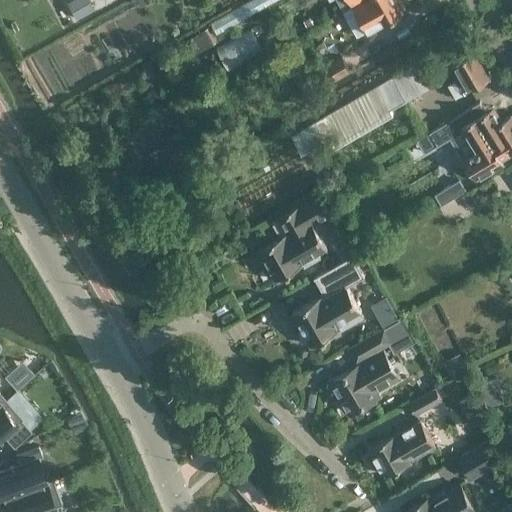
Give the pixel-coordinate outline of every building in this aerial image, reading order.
[(66,0),(75,17),(95,6),(92,0),(66,0)] [(337,0),(344,11),(362,0),(337,0)] [(405,12),(398,0),(362,0),(344,11),(358,36),(368,30),(370,33),(405,12)] [(310,16),(303,19),(309,29),(316,25),(310,16)] [(253,27),(217,48),(228,67),(264,47),(253,27)] [(489,79),(466,37),(462,39),(460,35),(449,41),(451,45),(441,51),(446,61),(450,59),(451,62),(448,64),(456,79),(448,84),(455,98),(489,79)] [(342,55),(320,68),(329,83),(351,70),(342,55)] [(427,56),(393,76),(319,119),(291,136),(302,153),(330,137),(335,146),(393,113),(390,108),(441,79),(427,56)] [(481,148),(466,158),(478,178),(504,162),(502,158),(511,151),(511,115),(511,114),(502,119),(500,116),(493,120),(480,100),(431,131),(439,144),(467,126),(481,148)] [(436,194),(442,204),(466,189),(460,179),(436,194)] [(494,180),(480,188),(484,195),(498,187),(494,180)] [(260,249),(276,278),(276,279),(304,263),(305,266),(321,257),(318,253),(327,248),(328,248),(314,223),(335,211),(324,191),(300,205),(300,204),(280,215),(281,217),(282,216),(289,228),(279,233),(281,236),(259,248),(260,249)] [(470,191),(463,195),(470,208),(478,204),(470,191)] [(351,241),(338,248),(344,259),(357,252),(351,241)] [(312,345),(348,325),(345,320),(361,312),(362,311),(348,286),(365,277),(353,255),(314,278),(315,279),(317,278),(326,293),(293,312),(294,313),(303,328),(300,330),(300,333),(302,337),(305,341),(307,342),(310,341),(312,344),(311,344),(312,345)] [(417,340),(404,318),(403,317),(397,319),(384,327),(384,328),(392,342),(389,343),(394,353),(411,343),(417,340)] [(399,379),(399,378),(400,378),(384,350),(383,351),(382,348),(389,343),(392,342),(384,328),(349,348),(357,362),(357,361),(359,364),(332,380),(341,396),(339,401),(344,410),(349,410),(350,413),(365,404),(368,406),(376,401),(377,398),(379,396),(376,392),(399,379)] [(447,358),(444,360),(449,371),(453,369),(466,363),(460,352),(447,358)] [(498,376),(479,381),(486,406),(504,401),(498,376)] [(435,386),(410,401),(417,414),(443,398),(435,386)] [(476,391),(455,404),(466,423),(489,411),(476,391)] [(23,417),(6,398),(0,403),(0,437),(4,434),(11,443),(29,427),(22,419),(23,417)] [(400,467),(401,469),(412,463),(411,461),(412,460),(411,460),(436,446),(421,419),(397,433),(396,433),(370,447),(375,456),(373,457),(379,468),(381,467),(386,475),(400,467)] [(511,428),(497,437),(504,450),(511,445),(511,428)] [(3,497),(53,479),(44,454),(43,455),(39,444),(16,452),(20,463),(0,470),(0,494),(0,495),(3,495),(3,497)] [(471,478),(494,465),(482,444),(459,457),(471,478)] [(62,503),(53,479),(3,497),(4,498),(2,499),(6,511),(37,511),(38,511),(37,511),(63,511),(60,504),(62,503)] [(430,495),(406,509),(407,511),(470,511),(475,509),(461,485),(433,501),(430,495)]
